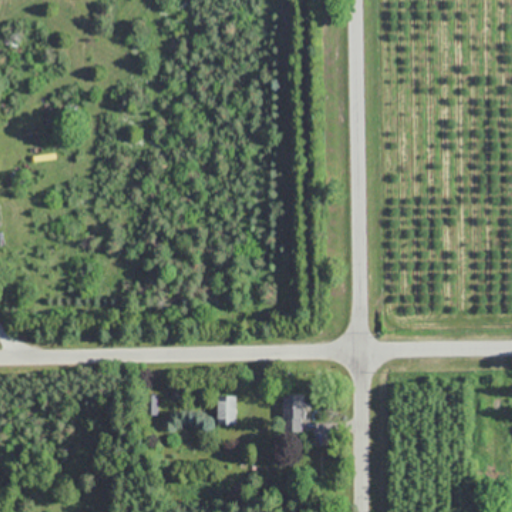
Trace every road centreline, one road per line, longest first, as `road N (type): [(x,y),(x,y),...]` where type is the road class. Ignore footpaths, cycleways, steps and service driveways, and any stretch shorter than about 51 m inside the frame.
road 1 (residential): [(0,357),(511,350)]
road 2 (residential): [(361,511),(355,0)]
